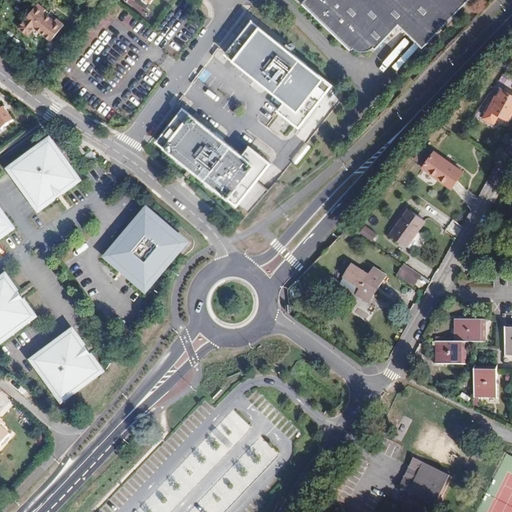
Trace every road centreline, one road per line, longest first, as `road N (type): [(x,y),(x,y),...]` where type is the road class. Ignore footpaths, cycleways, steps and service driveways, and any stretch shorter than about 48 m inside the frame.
road 1 (residential): [(369,383),(389,372),(511,145)]
road 2 (primary): [(375,156),(511,12)]
road 3 (primary): [(166,377),(36,511)]
road 4 (residential): [(228,9),(119,154)]
road 5 (residential): [(0,511),(60,447),(54,429),(0,381)]
road 6 (primary): [(268,298),(375,156)]
road 7 (primary): [(375,156),(270,255),(244,269)]
road 8 (residential): [(230,268),(201,220),(119,154)]
road 9 (unclassified): [(369,383),(363,405),(285,511)]
road 10 (residential): [(119,154),(0,71)]
road 11 (residential): [(267,314),(369,383)]
